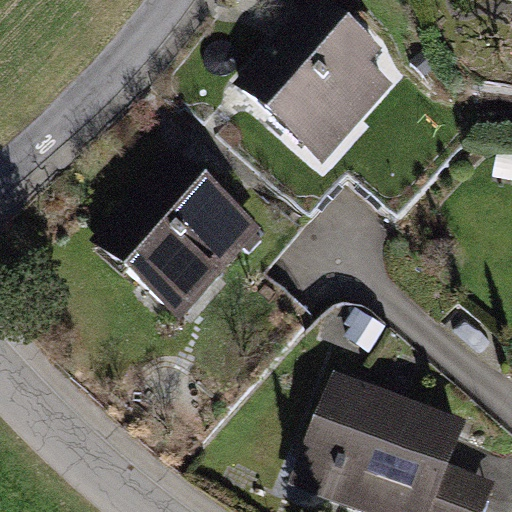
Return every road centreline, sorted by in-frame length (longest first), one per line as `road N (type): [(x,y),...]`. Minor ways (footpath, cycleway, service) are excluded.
road 1 (residential): [(168,0),(103,79),(0,174)]
road 2 (residential): [(146,511),(0,383)]
